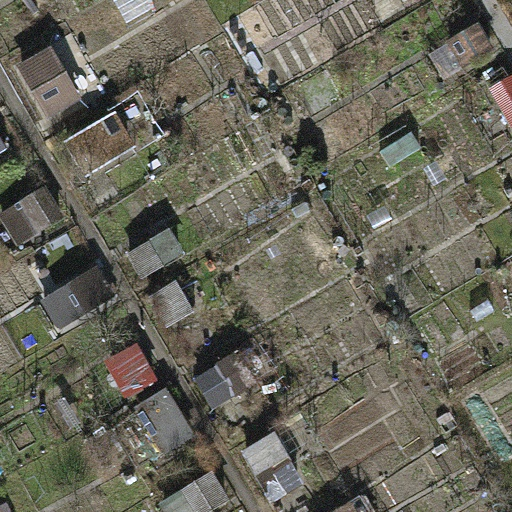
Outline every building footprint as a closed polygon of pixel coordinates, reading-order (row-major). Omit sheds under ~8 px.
[(54,124),(88,105),(58,52),(25,70),(54,124)] [(117,120),(68,149),(86,179),(135,150),(117,120)] [(0,132),(0,156),(11,150),(0,132)] [(46,185),(0,212),(0,219),(15,244),(64,215),(46,185)] [(92,271),(43,300),(61,330),(110,301),(92,271)] [(240,353),(191,383),(208,412),(257,383),(240,353)] [(212,473),(163,502),(169,511),(214,511),(230,503),(212,473)]
